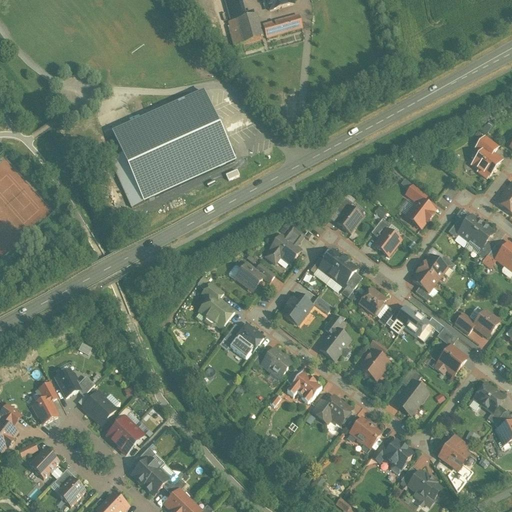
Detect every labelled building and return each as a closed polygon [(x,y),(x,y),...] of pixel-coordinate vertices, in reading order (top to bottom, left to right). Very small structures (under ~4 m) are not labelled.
[(292,0),(265,0),(264,0),(267,13),(294,6),(292,0)] [(262,40),(255,16),(228,24),(236,48),(262,40)] [(299,16),(263,27),(268,41),(303,31),(299,16)] [(235,163),(204,93),(112,135),(133,180),(120,186),(129,206),(142,200),(143,204),(235,163)] [(498,149),(484,139),(475,151),(481,155),(485,150),(493,156),(498,149)] [(493,156),(485,150),(481,155),(472,167),(479,172),(478,174),(487,181),(488,179),(489,179),(501,163),(493,156)] [(511,186),(507,193),(506,193),(503,197),(503,198),(498,205),(503,210),(504,211),(507,214),(508,213),(511,216),(511,186)] [(428,198),(413,187),(406,197),(417,205),(420,202),(423,204),(428,198)] [(346,200),(336,213),(342,218),(349,209),(350,210),(353,206),(346,200)] [(423,204),(420,202),(417,205),(408,217),(414,221),(412,224),(421,230),(426,224),(427,224),(434,216),(433,215),(434,213),(423,204)] [(379,208),(376,213),(383,218),(386,213),(379,208)] [(350,210),(349,209),(342,218),(337,225),(350,235),(354,229),(356,229),(360,225),(359,223),(362,219),(350,210)] [(472,218),(462,211),(454,221),(457,223),(459,221),(466,226),(472,218)] [(466,226),(458,236),(459,236),(469,244),(484,226),(481,224),(480,224),(472,218),(466,226)] [(382,221),(372,235),(380,241),(387,232),(391,228),(382,221)] [(466,226),(459,221),(457,223),(448,235),(456,240),(459,236),(458,236),(466,226)] [(484,226),(469,244),(480,252),(481,253),(488,243),(494,235),(486,229),(487,228),(484,226)] [(304,238),(292,229),(287,237),(298,246),(304,238)] [(387,232),(380,241),(375,248),(388,259),(401,243),(387,232)] [(281,237),(270,252),(271,252),(266,259),(275,266),(280,259),(290,267),(301,252),(296,249),(298,246),(287,237),(284,240),(281,237)] [(495,249),(488,243),(481,253),(480,252),(477,256),(484,262),(487,259),(495,249)] [(495,249),(487,259),(494,265),(497,262),(496,262),(505,250),(497,245),(495,249)] [(511,247),(508,245),(505,250),(496,262),(497,262),(505,269),(508,268),(511,271),(511,247)] [(333,254),(320,271),(331,280),(346,261),(343,259),(340,259),(333,254)] [(245,263),(255,270),(259,265),(249,258),(245,263)] [(439,264),(431,258),(424,268),(424,267),(421,270),(438,283),(443,276),(443,273),(446,270),(439,264)] [(455,267),(443,258),(439,264),(446,270),(448,269),(452,272),(455,267)] [(349,263),(346,261),(331,280),(343,289),(346,286),(354,274),(356,272),(349,266),(349,263)] [(275,277),(261,266),(256,274),(264,280),(263,280),(269,285),(275,277)] [(256,274),(247,267),(236,281),(253,293),(263,280),(264,280),(256,274)] [(438,283),(421,270),(419,273),(420,273),(413,283),(420,288),(427,294),(430,290),(432,290),(438,283)] [(354,274),(346,286),(354,292),(362,281),(354,274)] [(224,295),(212,285),(203,297),(209,302),(212,297),(219,302),(224,295)] [(427,294),(420,288),(416,294),(427,303),(431,299),(428,296),(427,294)] [(386,302),(371,291),(360,306),(374,317),(386,302)] [(296,296),(282,315),(298,327),(312,308),(296,296)] [(219,302),(212,297),(209,302),(200,314),(206,319),(205,320),(205,323),(212,328),(215,328),(216,326),(222,331),(235,314),(219,302)] [(333,310),(318,299),(313,305),(328,316),(333,310)] [(389,310),(378,324),(384,328),(395,314),(389,310)] [(428,325),(415,315),(413,317),(405,311),(398,321),(406,327),(404,329),(417,340),(428,327),(429,325),(428,325)] [(500,324),(485,313),(475,326),(473,329),(474,329),(488,340),(500,324)] [(475,326),(463,317),(455,327),(468,337),(474,329),(473,329),(475,326)] [(344,326),(334,319),(334,318),(324,331),(331,336),(335,332),(338,334),(344,327),(344,326)] [(444,329),(432,320),(428,325),(429,325),(428,327),(439,336),(444,329)] [(235,327),(224,341),(233,347),(236,343),(243,333),(235,327)] [(243,333),(236,343),(252,355),(264,341),(257,335),(257,334),(254,332),(253,332),(247,328),(243,333)] [(444,329),(439,336),(437,339),(448,348),(451,344),(453,345),(452,347),(453,347),(458,340),(444,329)] [(331,336),(320,351),(319,351),(320,352),(333,362),(334,363),(350,343),(349,342),(338,334),(335,332),(331,336)] [(386,351),(374,342),(367,351),(372,355),(375,351),(377,352),(381,348),(386,352),(386,351)] [(386,352),(381,348),(377,352),(382,356),(386,352)] [(464,359),(451,349),(438,366),(454,378),(463,366),(461,364),(464,359)] [(284,358),(274,351),(271,355),(265,351),(258,360),(265,366),(263,368),(272,376),(273,375),(281,381),(288,372),(287,371),(292,365),(288,362),(289,360),(285,357),(284,358)] [(375,355),(372,360),(369,358),(359,370),(374,381),(380,373),(383,375),(389,366),(375,355)] [(265,366),(258,360),(254,365),(261,370),(263,368),(265,366)] [(412,371),(402,385),(408,390),(413,384),(416,386),(422,379),(412,371)] [(296,372),(287,384),(292,388),(301,376),(296,372)] [(74,377),(72,376),(71,374),(56,381),(66,401),(79,394),(81,393),(78,388),(76,383),(77,381),(74,377)] [(91,382),(94,386),(101,379),(97,375),(91,382)] [(308,380),(302,375),(303,375),(302,375),(301,376),(292,388),(291,389),(291,390),(287,395),(293,400),(297,395),(303,400),(301,402),(308,407),(310,404),(311,405),(322,390),(321,390),(315,385),(316,384),(309,379),(308,380)] [(86,379),(78,388),(81,393),(79,394),(84,399),(87,396),(93,390),(95,388),(86,379)] [(408,390),(396,405),(411,417),(428,395),(416,386),(413,384),(408,390)] [(59,400),(51,385),(39,392),(45,402),(48,401),(51,405),(59,400)] [(504,400),(486,386),(477,399),(482,403),(480,406),(492,415),(493,415),(499,407),(504,400)] [(93,390),(87,396),(92,401),(98,395),(93,390)] [(116,412),(98,395),(92,401),(83,410),(102,427),(116,412)] [(276,397),(270,406),(274,410),(281,401),(276,397)] [(352,413),(334,399),(327,408),(318,420),(327,426),(331,420),(341,427),(352,413)] [(45,402),(32,409),(38,420),(40,419),(43,426),(58,418),(51,405),(48,401),(45,402)] [(320,403),(311,414),(318,420),(327,408),(320,403)] [(21,417),(9,407),(9,408),(8,408),(0,418),(12,427),(14,428),(21,418),(21,417)] [(499,407),(493,415),(492,415),(488,421),(495,426),(503,415),(507,413),(499,407)] [(127,410),(122,414),(127,418),(131,414),(127,410)] [(503,415),(495,426),(497,432),(511,424),(511,423),(507,413),(503,415)] [(122,414),(115,422),(119,426),(125,420),(127,418),(122,414)] [(356,418),(346,431),(347,431),(351,434),(361,422),(356,418)] [(4,420),(0,425),(0,453),(2,455),(6,449),(8,450),(14,443),(12,441),(17,435),(9,430),(12,427),(4,420)] [(119,426),(107,439),(117,448),(134,429),(125,420),(119,426)] [(375,429),(371,426),(368,426),(362,421),(361,422),(351,434),(350,436),(357,441),(357,443),(361,446),(363,446),(370,451),(382,436),(375,431),(375,429)] [(511,424),(497,432),(496,433),(502,444),(506,442),(508,446),(510,446),(511,445),(511,424)] [(134,429),(117,448),(126,457),(144,438),(134,429)] [(150,432),(145,436),(150,440),(154,436),(150,432)] [(476,445),(479,437),(469,433),(466,441),(476,445)] [(469,449),(455,438),(451,444),(465,455),(469,449)] [(390,451),(383,459),(384,460),(394,468),(391,471),(398,477),(401,473),(407,466),(407,464),(413,456),(396,443),(390,451)] [(465,455),(451,444),(439,460),(458,474),(470,458),(465,455)] [(382,445),(371,459),(380,466),(384,460),(383,459),(390,451),(382,445)] [(35,446),(19,453),(22,460),(38,453),(35,446)] [(149,450),(137,463),(142,467),(149,460),(150,462),(155,457),(149,450)] [(46,451),(29,468),(30,469),(30,468),(43,481),(44,482),(50,475),(52,476),(56,471),(55,470),(60,465),(59,464),(46,452),(46,451)] [(142,467),(132,477),(144,487),(158,472),(160,471),(150,462),(149,460),(142,467)] [(411,470),(401,483),(408,489),(418,476),(411,470)] [(67,472),(54,485),(61,491),(73,478),(67,472)] [(158,472),(144,487),(146,489),(145,490),(149,494),(150,493),(155,497),(163,488),(169,482),(168,481),(158,472)] [(425,478),(419,474),(418,476),(408,489),(417,495),(414,498),(422,504),(424,501),(427,498),(433,502),(437,497),(436,496),(440,490),(435,487),(436,485),(426,477),(425,478)] [(168,481),(169,482),(163,488),(168,493),(169,493),(180,481),(176,477),(173,477),(168,481)] [(61,491),(57,496),(71,509),(86,493),(77,485),(79,483),(73,478),(61,491)] [(180,481),(169,493),(174,499),(180,493),(186,487),(180,481)] [(174,499),(165,507),(170,511),(182,511),(191,503),(180,493),(174,499)] [(119,503),(113,497),(97,511),(127,511),(130,510),(121,501),(119,503)] [(199,511),(191,503),(182,511),(199,511)]
